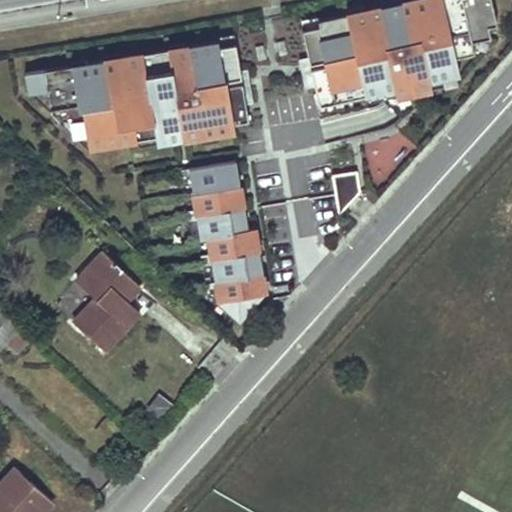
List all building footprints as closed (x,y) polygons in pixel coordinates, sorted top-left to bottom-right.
[(319,25),(302,29),(318,105),(394,88),(396,96),(431,88),(429,81),(459,74),(455,57),(474,53),(471,41),(490,37),(488,26),(496,24),(490,0),(430,0),(431,1),(416,4),(415,0),(406,0),(397,2),(399,8),(382,11),(381,6),(364,9),(366,15),(349,19),(347,13),(318,19),(319,25)] [(399,8),(397,2),(381,6),(382,11),(399,8)] [(366,15),(364,9),(347,13),(349,19),(366,15)] [(73,64),(25,72),(28,93),(30,92),(47,90),(50,111),(59,119),(83,115),(88,147),(164,134),(165,141),(217,133),(216,125),(248,120),(235,43),(218,46),(217,40),(185,45),(186,51),(171,54),(170,48),(152,51),(153,57),(138,60),(137,53),(120,56),(121,62),(106,65),(105,59),(88,62),(89,68),(74,70),(73,64)] [(186,51),(185,45),(170,48),(171,54),(186,51)] [(152,51),(137,53),(138,60),(153,57),(152,51)] [(121,62),(120,56),(105,59),(106,65),(121,62)] [(89,68),(88,62),(73,64),(74,70),(89,68)] [(50,111),(47,90),(30,92),(50,111)] [(88,147),(83,115),(59,119),(88,147)] [(239,184),(235,160),(178,170),(179,175),(189,173),(192,192),(239,184)] [(332,174),(338,214),(359,190),(356,171),(332,174)] [(243,206),(239,184),(192,192),(195,209),(185,211),(186,216),(243,206)] [(246,227),(243,206),(196,214),(200,238),(254,229),(254,226),(246,227)] [(258,250),(254,229),(208,237),(210,253),(200,255),(201,260),(256,250),(258,250)] [(262,273),(258,250),(256,250),(201,260),(202,265),(212,263),(215,280),(262,273)] [(121,306),(131,296),(141,285),(105,252),(77,282),(95,299),(74,322),(104,350),(134,318),(121,306)] [(265,292),(262,273),(215,280),(205,282),(206,288),(216,287),(218,301),(240,320),(261,295),(261,293),(265,292)] [(0,347),(21,326),(10,316),(0,305),(0,347)] [(34,511),(49,496),(12,462),(0,474),(0,510),(2,511),(34,511)]
